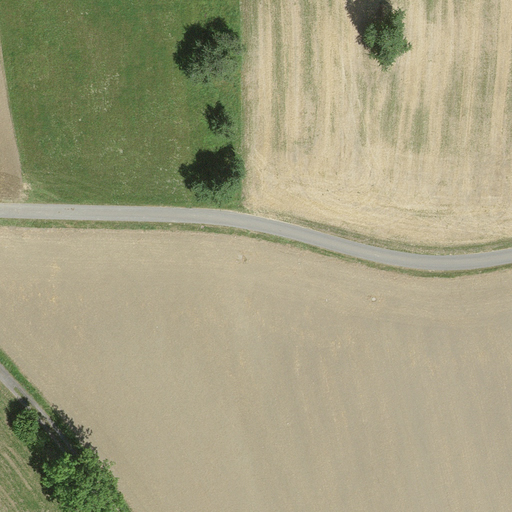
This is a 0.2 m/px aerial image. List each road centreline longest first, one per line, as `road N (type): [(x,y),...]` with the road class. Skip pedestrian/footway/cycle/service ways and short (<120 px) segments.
road 1 (unclassified): [(511,252),(373,250),(305,231),(0,202)]
road 2 (track): [(109,511),(0,378)]
